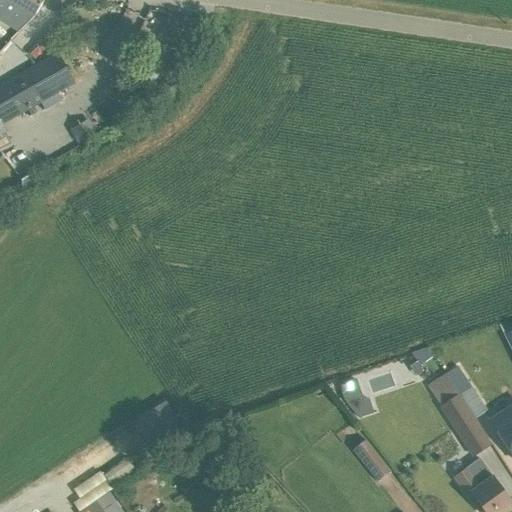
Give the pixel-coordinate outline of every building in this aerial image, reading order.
[(0,0),(0,23),(17,34),(31,18),(33,19),(44,0),(0,0)] [(71,84),(55,54),(0,87),(0,139),(7,136),(2,126),(39,105),(43,112),(61,102),(56,93),(71,84)] [(511,329),(503,334),(511,352),(511,329)] [(485,334),(482,345),(496,348),(498,337),(485,334)] [(458,397),(443,376),(426,387),(439,408),(438,409),(471,459),(491,446),(459,397),(458,397)] [(474,419),(485,412),(470,388),(458,396),(474,419)] [(511,405),(488,420),(511,457),(511,405)] [(389,473),(364,442),(351,452),(376,484),(389,473)] [(511,505),(477,460),(454,478),(478,511),(482,509),(483,511),(505,511),(511,507),(511,505)]
